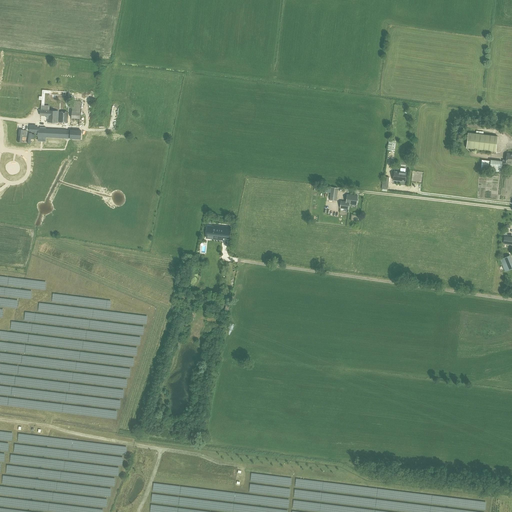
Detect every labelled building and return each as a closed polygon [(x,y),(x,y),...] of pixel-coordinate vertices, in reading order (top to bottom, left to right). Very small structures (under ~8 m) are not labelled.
[(79,82),(79,96),(86,96),(87,82),(79,82)] [(71,117),(79,118),(80,100),(72,100),(71,117)] [(41,110),(40,116),(48,116),(48,117),(47,117),(48,117),(48,118),(47,118),(47,119),(48,119),(48,122),(51,122),(51,121),(54,122),(58,123),(58,112),(50,111),(41,110)] [(60,112),(59,122),(68,123),(68,112),(60,112)] [(38,128),(39,128),(35,128),(35,125),(30,125),(29,131),(35,131),(35,133),(38,133),(38,128)] [(38,128),(38,133),(38,137),(66,138),(66,137),(70,137),(70,138),(81,139),(81,130),(70,130),(70,131),(66,131),(66,130),(38,128)] [(468,132),(466,148),(496,151),(498,136),(468,132)] [(396,141),(389,140),(388,142),(387,150),(395,151),(396,143),(396,141)] [(511,153),(507,153),(506,161),(503,160),(503,163),(511,164),(511,153)] [(480,169),(489,170),(490,161),(481,160),(480,169)] [(490,161),(489,170),(489,171),(501,172),(502,162),(490,160),(490,161)] [(400,172),(394,172),(394,174),(392,173),(392,177),(393,178),(393,180),(405,181),(406,173),(405,173),(405,169),(400,168),(400,172)] [(331,189),(330,192),(329,200),(336,201),(338,188),(331,187),(331,189)] [(346,202),(341,201),(340,208),(343,209),(348,209),(349,204),(356,205),(357,196),(347,194),(346,202)] [(230,238),(231,227),(215,225),(214,229),(208,228),(207,234),(214,235),(213,239),(223,240),(224,231),(230,231),(229,237),(230,238)] [(505,272),(511,268),(511,262),(509,255),(500,259),(505,272)]
